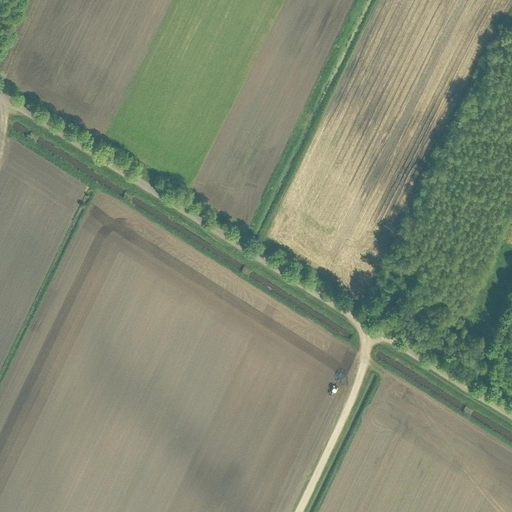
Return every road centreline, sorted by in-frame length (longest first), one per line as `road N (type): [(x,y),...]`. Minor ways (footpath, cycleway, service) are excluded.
road 1 (unclassified): [(0,92),(511,420)]
road 2 (track): [(368,325),(357,381),(295,511)]
